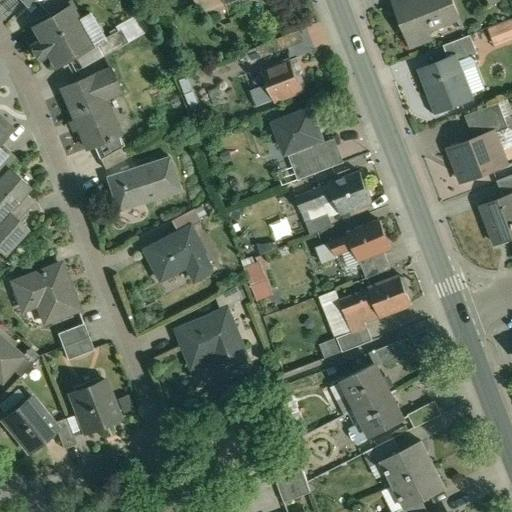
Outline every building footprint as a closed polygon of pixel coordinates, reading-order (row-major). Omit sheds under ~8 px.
[(70,0),(69,0),(31,22),(57,68),(97,45),(70,0)] [(224,0),(193,0),(197,8),(203,6),(207,17),(227,9),(224,0)] [(394,0),(412,45),(432,37),(429,27),(460,15),(454,0),(394,0)] [(511,18),(489,28),(496,45),(511,38),(511,18)] [(122,29),(99,42),(106,55),(130,41),(122,29)] [(300,31),(257,47),(261,58),(304,42),(300,31)] [(472,35),(447,45),(452,58),(458,55),(461,61),(480,54),(472,35)] [(452,58),(421,69),(438,113),(475,99),(461,61),(458,55),(452,58)] [(292,60),(265,70),(277,101),(304,90),(306,85),(303,75),(298,73),(292,60)] [(113,69),(81,82),(83,85),(65,93),(88,148),(96,145),(120,135),(105,98),(122,91),(113,69)] [(500,103),(467,115),(476,139),(495,132),(496,133),(510,128),(500,103)] [(312,110),(280,122),(285,133),(282,134),(288,151),(323,138),(317,124),(318,123),(319,121),(316,114),(314,112),(313,113),(312,110)] [(0,145),(1,145),(12,132),(1,122),(0,123),(0,145)] [(476,139),(452,148),(464,181),(508,165),(496,133),(495,132),(476,139)] [(120,135),(96,145),(101,158),(122,147),(124,145),(120,135)] [(332,141),(302,153),(311,176),(341,165),(332,141)] [(0,161),(8,152),(1,145),(0,145),(0,161)] [(122,147),(101,158),(107,169),(127,158),(122,147)] [(8,152),(0,161),(0,178),(9,169),(10,170),(18,161),(8,152)] [(170,156),(107,177),(119,211),(182,190),(170,156)] [(0,178),(0,251),(4,256),(28,229),(18,220),(34,203),(25,195),(31,189),(10,170),(9,169),(0,178)] [(349,171),(337,175),(339,181),(351,176),(349,171)] [(339,181),(331,184),(337,199),(343,214),(374,202),(362,172),(351,176),(339,181)] [(511,175),(499,181),(506,199),(511,197),(511,175)] [(331,184),(298,197),(303,212),(337,199),(331,184)] [(511,197),(506,199),(484,208),(497,243),(511,237),(511,197)] [(195,208),(172,220),(179,232),(191,226),(192,227),(202,222),(195,208)] [(330,214),(307,223),(312,236),(335,227),(330,214)] [(381,220),(350,232),(351,234),(356,248),(361,261),(385,251),(392,249),(381,220)] [(179,232),(146,249),(161,278),(187,265),(194,279),(213,270),(192,227),(191,226),(179,232)] [(351,234),(318,247),(325,264),(339,258),(338,255),(356,248),(351,234)] [(385,251),(361,261),(368,279),(392,269),(385,251)] [(257,301),(275,295),(262,259),(244,266),(257,301)] [(62,264),(14,282),(21,301),(36,296),(46,322),(79,309),(62,264)] [(402,276),(371,289),(371,290),(377,305),(382,316),(413,304),(408,290),(410,287),(407,278),(403,278),(402,276)] [(239,287),(218,296),(223,309),(245,299),(239,287)] [(371,290),(342,301),(348,316),(361,311),(377,305),(371,290)] [(377,305),(361,311),(366,322),(382,316),(377,305)] [(229,311),(179,330),(192,364),(216,355),(224,377),(236,372),(237,374),(242,372),(242,370),(251,367),(229,311)] [(84,323),(59,333),(64,346),(90,336),(84,323)] [(369,327),(340,339),(345,352),(374,341),(369,327)] [(0,336),(0,371),(5,376),(2,379),(3,381),(14,369),(24,357),(23,356),(0,336)] [(90,336),(64,346),(71,367),(93,359),(90,351),(95,349),(90,336)] [(405,340),(377,350),(385,364),(411,351),(405,340)] [(31,347),(23,356),(24,357),(14,369),(22,376),(41,355),(31,347)] [(376,364),(344,380),(358,408),(391,392),(376,364)] [(106,379),(71,393),(86,432),(121,418),(106,379)] [(391,392),(358,408),(364,420),(364,421),(370,418),(376,431),(371,434),(371,435),(372,435),(404,418),(391,392)] [(33,396),(4,420),(30,452),(58,430),(60,428),(55,422),(33,396)] [(436,401),(409,414),(416,428),(442,415),(436,401)] [(68,418),(55,422),(60,428),(58,430),(65,449),(78,443),(68,418)] [(364,420),(350,428),(352,432),(350,433),(354,440),(356,439),(358,443),(371,435),(371,434),(376,431),(370,418),(364,421),(364,420)] [(394,438),(363,454),(370,468),(384,461),(401,452),(394,438)] [(401,452),(384,461),(396,484),(435,464),(423,441),(401,452)] [(302,464),(275,475),(286,503),(313,492),(302,464)] [(435,464),(396,484),(408,507),(408,508),(423,500),(447,488),(435,464)] [(396,484),(383,491),(394,511),(398,511),(408,507),(396,484)] [(398,511),(429,511),(430,511),(423,500),(408,508),(408,507),(398,511)]
